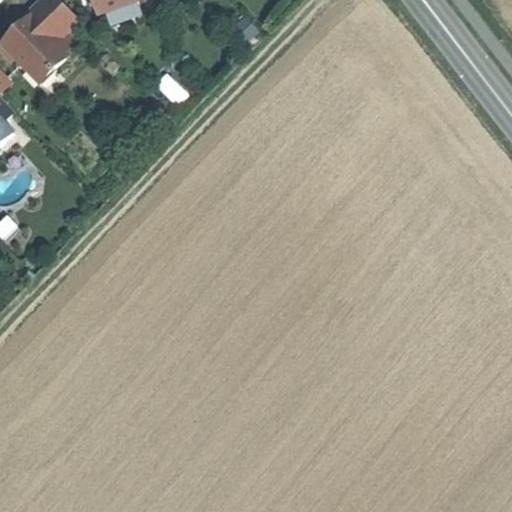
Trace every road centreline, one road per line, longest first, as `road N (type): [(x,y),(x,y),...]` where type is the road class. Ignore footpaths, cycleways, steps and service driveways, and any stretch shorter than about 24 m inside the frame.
road 1 (track): [(0,326),(319,0)]
road 2 (secondary): [(427,0),(511,109)]
